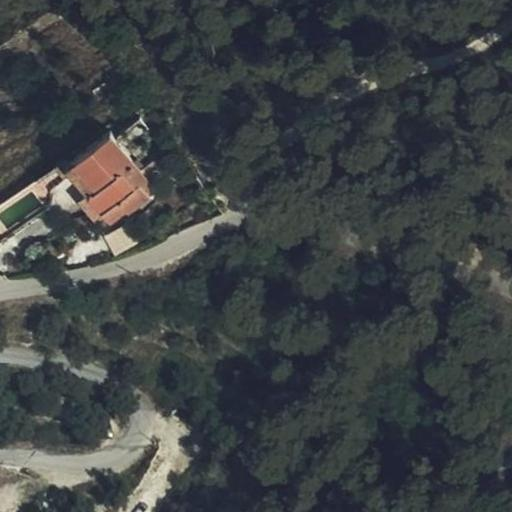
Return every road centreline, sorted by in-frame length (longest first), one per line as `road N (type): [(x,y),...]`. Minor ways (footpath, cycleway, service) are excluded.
road 1 (unclassified): [(0,288),(131,263),(208,226),(302,221),(463,248),(511,273)]
road 2 (unclassified): [(0,454),(70,461),(118,454),(140,434),(144,403),(123,381),(90,368),(0,354)]
